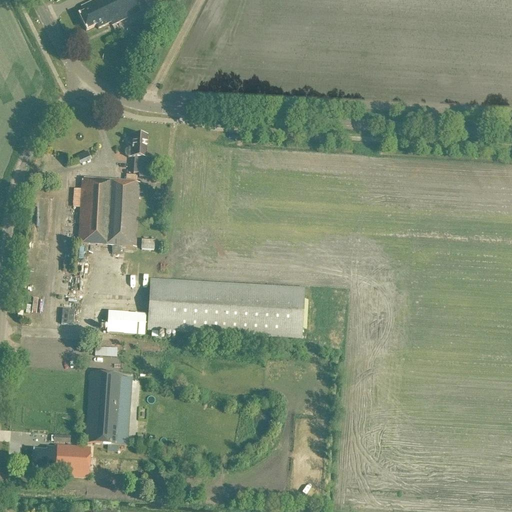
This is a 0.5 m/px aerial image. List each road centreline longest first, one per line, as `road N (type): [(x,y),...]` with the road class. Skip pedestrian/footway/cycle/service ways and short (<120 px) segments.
road 1 (tertiary): [(511,135),(172,112),(129,104),(85,83)]
road 2 (unclassified): [(0,341),(19,170),(42,129),(85,83)]
